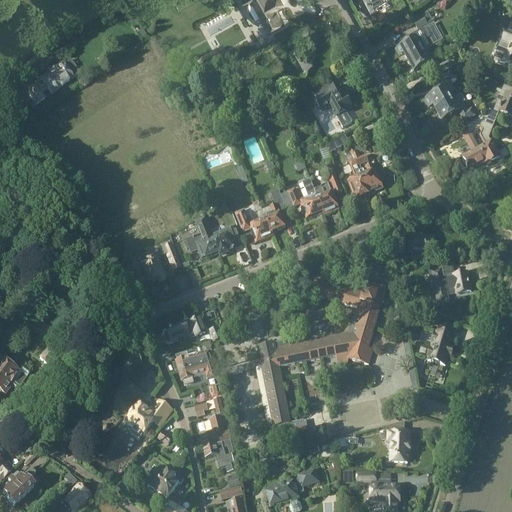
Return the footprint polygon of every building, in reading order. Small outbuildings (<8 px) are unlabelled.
[(246,0),(250,7),(255,4),(270,30),(284,23),(278,12),(284,9),(283,6),(284,6),(281,0),(246,0)] [(376,5),(385,0),(358,0),(365,11),(376,5)] [(139,13),(145,9),(142,4),(135,8),(139,13)] [(421,17),(423,20),(414,25),(417,31),(433,22),(428,13),(421,17)] [(141,31),(141,30),(137,33),(142,41),(148,37),(143,30),(141,31)] [(403,54),(407,60),(431,47),(422,31),(395,46),(396,48),(395,49),(399,56),(403,54)] [(504,64),(511,66),(511,33),(508,32),(504,42),(511,45),(508,53),(501,50),(496,60),(504,64)] [(279,52),(285,48),(290,57),(293,55),(301,68),(313,62),(302,43),(301,42),(291,48),(290,45),(291,45),(287,39),(275,45),(269,49),(272,55),(279,52)] [(201,61),(206,70),(227,58),(222,49),(201,61)] [(429,56),(426,50),(407,61),(414,73),(435,61),(431,55),(429,56)] [(42,94),(48,90),(52,95),(73,79),(80,74),(70,60),(63,65),(63,64),(41,80),(44,85),(38,89),(36,86),(25,94),(34,106),(45,98),(42,94)] [(451,68),(448,63),(438,68),(442,74),(451,68)] [(433,106),(435,111),(455,100),(451,93),(454,91),(450,83),(455,80),(451,73),(440,80),(446,89),(424,101),(428,109),(433,106)] [(350,109),(338,87),(330,92),(326,85),(312,93),(317,102),(315,103),(320,112),(330,106),(342,129),(352,124),(345,112),(350,109)] [(481,122),(493,127),(499,113),(511,117),(511,89),(504,86),(499,96),(498,97),(496,101),(497,103),(493,112),(489,111),(485,117),(480,120),(481,122)] [(458,106),(455,100),(435,111),(442,122),(459,113),(464,122),(475,116),(472,109),(466,113),(461,104),(458,106)] [(257,123),(264,141),(273,137),(266,120),(257,123)] [(480,120),(461,131),(472,153),(463,159),(467,166),(465,167),(467,170),(468,169),(469,171),(473,169),(473,170),(478,167),(478,166),(485,162),(487,166),(500,159),(488,139),(493,127),(481,122),(480,120)] [(227,130),(220,127),(217,134),(224,137),(227,130)] [(345,137),(326,148),(329,155),(348,143),(345,137)] [(355,151),(362,153),(364,147),(357,145),(355,151)] [(323,149),(321,150),(326,161),(331,159),(329,155),(326,148),(323,149)] [(357,153),(352,155),(368,195),(369,195),(372,196),(375,195),(376,192),(382,190),(372,165),(366,168),(368,174),(365,176),(363,171),(361,171),(359,166),(367,162),(364,156),(359,158),(357,153)] [(348,182),(353,194),(351,195),(352,198),(354,198),(355,201),(368,195),(352,155),(351,155),(353,161),(348,163),(355,179),(348,182)] [(294,163),(298,172),(304,169),(300,160),(294,163)] [(271,161),(265,164),(268,173),(275,170),(271,161)] [(315,191),(314,192),(321,209),(322,213),(323,215),(324,216),(327,217),(330,216),(331,213),(337,211),(337,209),(331,195),(334,194),(335,195),(342,192),(336,178),(335,174),(332,167),(328,169),(330,176),(327,177),(329,181),(330,184),(328,185),(323,187),(322,189),(315,191)] [(289,193),(288,193),(293,208),(294,209),(294,208),(301,206),(302,208),(306,220),(317,215),(322,213),(321,209),(314,192),(310,180),(302,183),(307,198),(299,201),(295,190),(293,190),(289,192),(289,193)] [(262,211),(270,234),(271,234),(274,235),(277,233),(278,231),(284,229),(278,214),(286,211),(290,210),(285,194),(280,196),(278,191),(270,194),(273,201),(275,206),(270,208),(262,211)] [(272,237),(270,234),(262,211),(258,202),(252,205),(256,214),(259,223),(249,227),(243,212),(235,215),(242,233),(250,230),(255,244),(272,237)] [(232,213),(224,216),(232,235),(240,232),(232,213)] [(198,251),(202,261),(219,254),(213,241),(214,241),(205,219),(195,223),(200,236),(186,242),(191,254),(198,251)] [(226,230),(212,236),(220,258),(222,257),(223,258),(227,257),(227,255),(236,252),(226,230)] [(434,255),(435,240),(409,238),(408,242),(401,241),(401,249),(408,250),(408,254),(434,255)] [(168,248),(164,249),(167,256),(173,272),(181,269),(172,245),(167,247),(168,248)] [(141,267),(142,266),(148,281),(152,280),(153,282),(158,280),(158,281),(159,281),(159,282),(160,283),(161,283),(162,283),(163,283),(164,282),(165,281),(165,280),(157,258),(150,260),(148,256),(138,259),(141,267)] [(430,283),(433,282),(437,305),(449,302),(446,290),(455,289),(456,295),(471,293),(467,274),(453,276),(453,274),(444,276),(442,268),(427,271),(430,283)] [(403,283),(411,282),(410,274),(402,276),(403,283)] [(212,352),(211,352),(214,362),(217,377),(218,378),(251,372),(250,370),(260,368),(272,428),(269,428),(270,434),(269,435),(273,453),(309,444),(305,428),(303,428),(302,422),(291,424),(280,368),(336,357),(338,367),(347,365),(349,360),(369,366),(373,351),(369,350),(387,289),(366,283),(362,293),(325,282),(326,280),(315,277),(314,279),(313,279),(309,295),(312,297),(357,310),(355,317),(354,317),(349,335),(290,347),(290,346),(284,347),(283,343),(275,345),(275,344),(256,348),(259,363),(222,370),(218,350),(212,352)] [(303,287),(301,282),(288,288),(290,293),(303,287)] [(422,320),(416,320),(415,324),(412,324),(412,325),(409,325),(410,320),(406,321),(405,325),(419,329),(420,328),(421,328),(423,323),(421,322),(422,320)] [(6,343),(24,328),(19,322),(1,337),(6,343)] [(175,343),(192,340),(191,338),(197,336),(197,338),(198,341),(208,338),(203,323),(194,326),(194,328),(189,330),(188,329),(170,335),(170,336),(168,337),(170,344),(172,343),(173,343),(173,345),(175,343)] [(426,362),(446,369),(449,360),(451,361),(455,347),(453,347),(456,338),(452,337),(454,330),(437,325),(436,332),(435,331),(429,348),(425,361),(426,361),(426,362)] [(210,332),(214,342),(221,340),(217,330),(210,332)] [(418,390),(408,338),(407,333),(406,330),(401,331),(412,391),(418,390)] [(48,348),(38,359),(47,367),(57,356),(48,348)] [(177,371),(178,373),(214,362),(211,352),(211,351),(196,355),(196,354),(188,356),(187,353),(175,356),(176,362),(175,362),(175,363),(172,364),(175,372),(177,371)] [(0,392),(2,392),(5,394),(11,386),(17,391),(29,376),(21,369),(18,373),(0,359),(0,392)] [(206,380),(217,377),(214,362),(178,373),(181,383),(183,382),(184,387),(194,384),(192,379),(205,375),(206,380)] [(219,387),(209,389),(211,401),(221,399),(219,387)] [(224,415),(220,399),(214,401),(217,416),(224,415)] [(144,436),(153,424),(160,429),(173,411),(159,400),(158,402),(157,401),(155,404),(156,405),(153,409),(151,407),(147,409),(147,410),(138,404),(134,410),(133,412),(129,416),(129,418),(124,424),(133,431),(130,435),(139,441),(143,435),(144,436)] [(204,413),(208,412),(206,404),(194,408),(197,419),(205,417),(204,413)] [(202,447),(203,449),(221,445),(221,444),(231,442),(232,442),(230,432),(225,433),(224,428),(227,428),(224,417),(209,421),(212,432),(209,432),(210,437),(200,439),(201,441),(199,441),(200,447),(202,447)] [(383,429),(384,434),(392,434),(391,464),(408,465),(408,462),(409,461),(409,457),(408,456),(408,452),(411,452),(411,447),(409,447),(409,435),(400,434),(400,425),(401,424),(383,429)] [(0,440),(2,443),(10,437),(3,430),(1,432),(0,430),(0,440)] [(157,440),(168,447),(173,440),(163,432),(157,440)] [(221,445),(203,449),(205,459),(217,456),(218,459),(215,460),(218,470),(225,468),(227,474),(237,471),(232,456),(234,456),(231,442),(221,444),(221,445)] [(317,446),(309,448),(311,454),(319,452),(318,451),(335,447),(334,443),(317,447),(317,446)] [(23,463),(26,467),(39,455),(35,451),(23,463)] [(0,481),(11,472),(11,470),(8,467),(7,468),(2,463),(2,458),(1,456),(0,457),(0,481)] [(259,460),(261,468),(275,465),(273,457),(259,460)] [(148,487),(149,487),(150,491),(153,493),(156,492),(161,496),(161,498),(163,500),(166,500),(168,501),(169,499),(174,502),(172,504),(178,508),(181,504),(170,496),(179,484),(180,486),(184,481),(177,476),(176,478),(168,472),(166,475),(155,467),(149,475),(154,479),(148,487)] [(35,474),(29,469),(15,482),(12,479),(8,482),(11,486),(2,494),(7,499),(7,500),(14,507),(33,489),(27,482),(35,474)] [(301,489),(302,489),(319,484),(315,471),(297,477),(298,481),(301,489)] [(342,486),(353,486),(353,473),(341,473),(342,486)] [(397,511),(398,504),(400,504),(400,487),(380,487),(380,482),(376,482),(376,476),(358,476),(358,484),(372,484),(372,488),(371,488),(371,505),(384,505),(384,511),(397,511)] [(240,486),(238,478),(227,481),(229,489),(240,486)] [(301,489),(298,481),(293,482),(293,483),(265,492),(270,508),(289,502),(290,506),(289,508),(290,511),(301,511),(302,510),(300,504),(298,503),(297,500),(299,499),(297,496),(303,494),(302,489),(301,489)] [(68,511),(79,511),(92,500),(78,484),(77,485),(59,502),(68,511)] [(221,502),(242,497),(240,488),(219,493),(221,502)] [(244,511),(243,508),(241,500),(226,504),(227,511),(244,511)]
